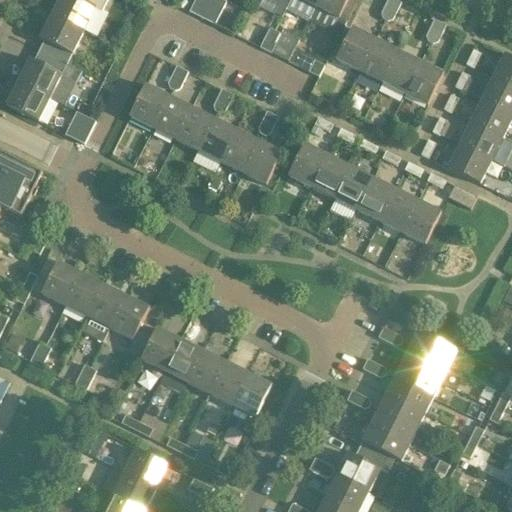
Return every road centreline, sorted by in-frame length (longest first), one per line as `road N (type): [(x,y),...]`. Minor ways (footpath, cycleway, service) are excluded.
road 1 (residential): [(333,338),(86,215),(77,186),(87,167)]
road 2 (residential): [(87,167),(161,17),(298,85)]
road 3 (residential): [(250,511),(333,338)]
